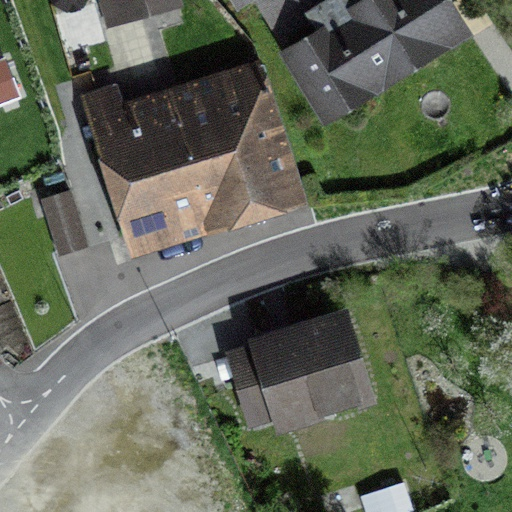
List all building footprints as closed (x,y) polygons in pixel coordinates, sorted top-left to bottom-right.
[(185,0),(102,0),(112,37),(190,18),(185,0)] [(250,0),(346,132),(484,33),(460,0),(250,0)] [(275,69),(101,121),(145,267),(319,215),(275,69)] [(78,200),(44,212),(64,270),(98,258),(78,200)] [(361,319),(231,361),(255,436),(283,427),(289,444),(391,412),(361,319)]
